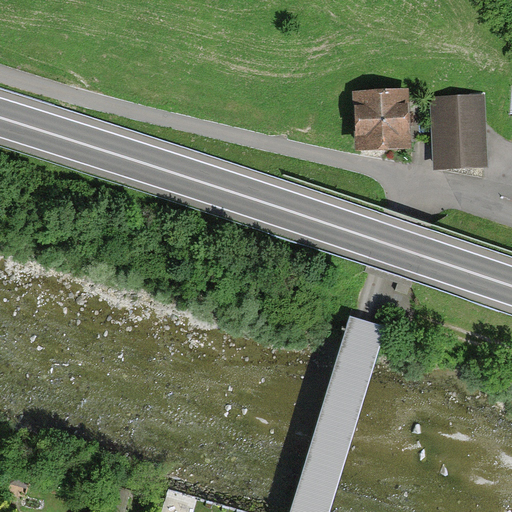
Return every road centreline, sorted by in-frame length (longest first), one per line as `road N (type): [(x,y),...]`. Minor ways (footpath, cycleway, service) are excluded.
road 1 (trunk): [(511,283),(0,123)]
road 2 (unclassified): [(413,180),(0,75)]
road 3 (unclassified): [(413,180),(309,511)]
